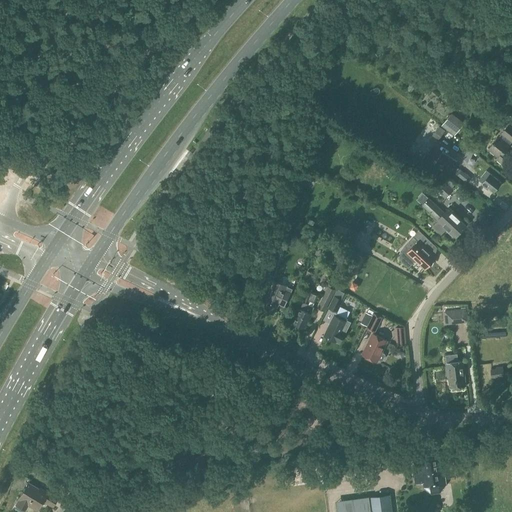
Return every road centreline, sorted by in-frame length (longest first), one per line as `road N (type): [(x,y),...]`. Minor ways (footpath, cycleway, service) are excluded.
road 1 (primary): [(95,258),(185,128),(292,0)]
road 2 (primary): [(245,0),(154,106),(57,241)]
road 3 (unclassified): [(2,219),(14,186),(44,146),(198,0)]
road 4 (residential): [(63,511),(311,372)]
road 5 (residential): [(421,418),(419,317),(511,214)]
road 6 (track): [(0,138),(34,122),(166,0)]
road 7 (unclassified): [(84,274),(262,347)]
road 8 (unclassified): [(262,347),(95,258)]
road 9 (primary): [(0,421),(84,274)]
